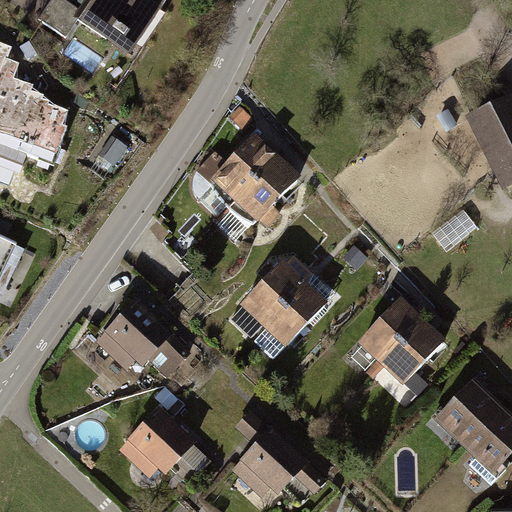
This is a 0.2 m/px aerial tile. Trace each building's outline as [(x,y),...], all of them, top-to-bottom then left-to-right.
[(167,0),(85,0),(79,10),(63,0),(51,0),(38,19),(66,38),(77,21),(129,56),(167,0)] [(12,49),(0,44),(0,136),(56,157),(66,129),(62,128),(67,114),(47,107),(49,104),(42,102),(44,98),(30,93),(33,87),(13,80),(19,65),(7,60),(12,49)] [(511,101),(464,124),(499,196),(511,190),(511,101)] [(219,199),(229,210),(282,155),(270,144),(265,150),(254,141),(228,167),(216,156),(202,170),(215,184),(212,187),(219,199)] [(293,165),(282,155),(229,210),(240,219),(254,226),(260,219),(269,227),(279,215),(272,209),(298,181),(287,171),(293,165)] [(16,247),(17,246),(0,237),(0,302),(25,251),(16,247)] [(283,269),(248,303),(287,343),(321,309),(283,269)] [(138,305),(102,345),(142,382),(158,364),(174,379),(195,357),(138,305)] [(397,305),(356,351),(401,392),(443,346),(397,305)] [(511,431),(468,389),(430,428),(489,485),(511,461),(511,431)] [(163,408),(125,449),(156,478),(164,468),(174,477),(204,445),(163,408)] [(260,447),(238,471),(278,508),(304,480),(319,493),(330,481),(254,411),(239,428),(260,447)]
